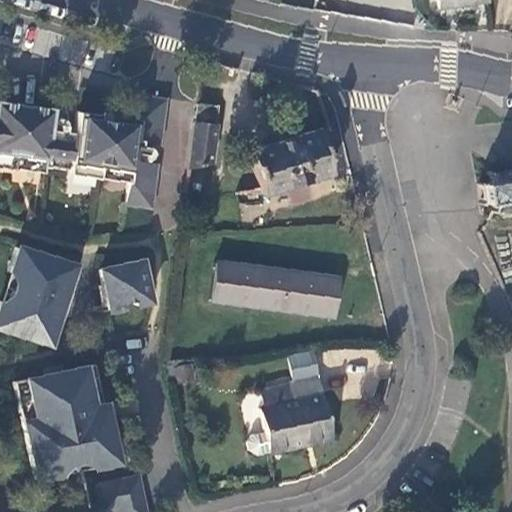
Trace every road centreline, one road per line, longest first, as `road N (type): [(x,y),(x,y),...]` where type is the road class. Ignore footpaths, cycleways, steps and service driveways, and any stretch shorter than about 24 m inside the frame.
road 1 (residential): [(368,61),(371,146),(413,357),(404,413),(358,480),(280,511)]
road 2 (residential): [(178,21),(165,82),(176,108),(156,242),(152,397),(182,511)]
road 3 (tertiary): [(368,61),(308,56),(178,21)]
road 4 (tertiary): [(511,78),(368,61)]
